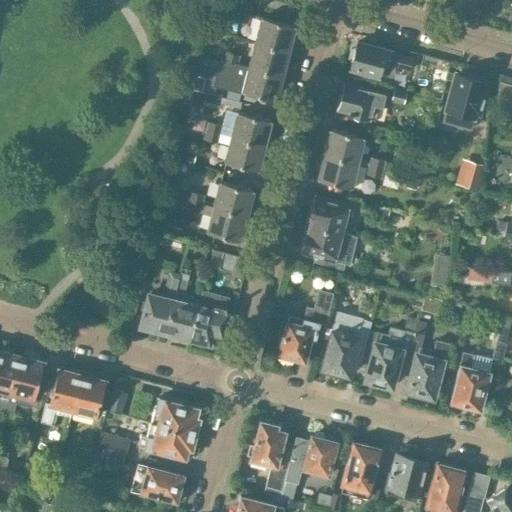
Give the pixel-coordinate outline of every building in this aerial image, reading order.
[(251,14),(235,10),(233,19),(248,23),(251,14)] [(287,53),(294,26),(261,17),(254,45),(287,53)] [(381,61),(410,69),(413,58),(356,43),(350,66),(378,73),(381,61)] [(179,45),(179,60),(189,60),(189,45),(179,45)] [(281,77),(287,53),(254,45),(249,67),(248,69),(281,77)] [(225,51),(222,61),(237,65),(240,55),(225,51)] [(275,101),(281,77),(248,69),(249,67),(237,65),(222,61),(219,60),(212,87),(243,94),(244,93),(275,101)] [(455,74),(444,109),(458,113),(458,118),(471,122),(474,112),(478,113),(485,89),(481,88),(483,82),(468,78),(469,74),(458,71),(457,74),(455,74)] [(205,77),(196,75),(193,89),(201,91),(205,77)] [(497,105),(509,109),(511,99),(511,85),(499,82),(497,105)] [(384,94),(343,84),(341,96),(338,95),(335,106),(337,106),(337,110),(347,112),(347,114),(369,119),(372,105),(381,107),(384,94)] [(392,93),(390,100),(404,103),(405,96),(392,93)] [(237,112),(231,137),(263,145),(269,121),(237,112)] [(207,121),(205,130),(219,134),(221,124),(207,121)] [(330,129),(323,154),(356,162),(362,137),(330,129)] [(219,134),(205,130),(202,139),(216,143),(219,134)] [(257,170),(263,145),(231,137),(225,162),(257,170)] [(174,160),(194,164),(197,151),(177,146),(174,160)] [(350,187),(356,162),(323,154),(317,179),(350,187)] [(370,157),(368,165),(383,168),(385,160),(370,157)] [(477,188),(482,163),(461,158),(456,184),(477,188)] [(380,177),(383,168),(368,165),(366,174),(380,177)] [(219,182),(213,207),(246,215),(253,190),(219,182)] [(190,190),(187,200),(201,203),(204,194),(190,190)] [(316,199),(309,225),(345,234),(348,220),(351,208),(316,199)] [(201,203),(187,200),(185,209),(199,213),(201,203)] [(361,214),(385,220),(388,210),(364,203),(361,214)] [(240,240),(246,215),(213,207),(207,231),(240,240)] [(355,236),(345,234),(309,225),(302,251),(316,254),(314,262),(343,269),(344,262),(348,263),(355,236)] [(223,253),(213,250),(209,265),(220,267),(223,253)] [(433,254),(431,282),(446,283),(448,255),(433,254)] [(509,285),(511,272),(450,264),(445,300),(488,311),(489,308),(490,308),(492,290),(502,291),(502,284),(509,285)] [(164,332),(178,278),(168,275),(162,298),(147,294),(139,326),(141,327),(144,330),(150,332),(154,330),(164,332)] [(188,342),(197,307),(184,303),(186,293),(184,292),(187,280),(178,278),(164,332),(174,335),(176,339),(188,342)] [(320,338),(331,298),(332,294),(318,290),(313,309),(306,307),(303,320),(283,315),(277,336),(281,338),(277,355),(279,355),(281,359),(285,362),(289,361),(292,359),(303,362),(310,335),(320,338)] [(227,309),(229,299),(201,292),(197,307),(188,342),(199,345),(203,342),(215,345),(218,334),(225,336),(232,310),(227,309)] [(348,374),(356,344),(364,346),(370,321),(360,319),(358,327),(333,320),(324,352),(326,352),(322,367),(331,370),(330,373),(344,377),(345,373),(348,374)] [(391,384),(399,354),(406,356),(412,332),(390,326),(388,334),(376,331),(368,363),(370,363),(367,376),(373,378),(372,380),(375,381),(374,384),(386,388),(387,384),(391,384)] [(422,334),(412,332),(406,356),(415,358),(407,389),(410,390),(409,393),(421,396),(422,393),(425,393),(426,390),(431,392),(434,379),(438,380),(444,356),(449,356),(452,343),(435,339),(432,350),(419,346),(422,334)] [(491,359),(488,369),(499,372),(506,344),(495,341),(491,359)] [(0,389),(10,392),(19,356),(0,351),(0,389)] [(479,407),(488,372),(488,369),(491,359),(463,351),(455,380),(458,381),(453,401),(463,404),(463,405),(464,408),(473,410),(475,409),(476,407),(479,407)] [(31,407),(43,362),(19,356),(10,392),(4,413),(12,416),(16,403),(31,407)] [(73,410),(82,372),(70,369),(69,372),(58,369),(49,403),(45,402),(40,422),(53,425),(58,406),(73,410)] [(94,375),(82,372),(73,410),(96,416),(105,381),(95,378),(94,375)] [(113,389),(108,409),(120,412),(126,392),(113,389)] [(149,421),(156,423),(191,432),(191,431),(197,428),(199,421),(194,417),(197,407),(157,397),(154,407),(153,406),(149,421)] [(280,495),(292,444),(281,441),(284,431),(276,429),(277,425),(273,423),(271,420),(266,419),(262,421),(260,420),(253,444),(249,444),(246,454),(251,455),(250,459),(271,464),(264,491),(280,495)] [(192,445),(194,438),(190,434),(191,432),(156,423),(149,421),(145,435),(141,434),(138,445),(184,457),(187,448),(192,445)] [(101,432),(98,444),(126,451),(129,439),(101,432)] [(311,434),(302,468),(328,475),(337,441),(324,438),(323,434),(317,432),(314,435),(311,434)] [(126,451),(98,444),(95,456),(122,463),(126,451)] [(352,447),(340,490),(351,493),(353,486),(369,490),(380,448),(364,444),(362,450),(352,447)] [(396,453),(388,486),(407,491),(406,498),(416,501),(425,462),(416,460),(416,457),(396,453)] [(138,462),(130,489),(177,501),(178,498),(181,496),(183,489),(181,485),(184,475),(138,462)] [(437,463),(427,505),(442,510),(442,511),(455,511),(465,477),(455,474),(456,468),(437,463)] [(84,486),(87,474),(58,467),(55,479),(84,486)] [(479,511),(489,476),(475,473),(469,491),(468,491),(462,511),(479,511)] [(318,482),(314,500),(329,504),(332,493),(334,486),(318,482)] [(495,511),(511,511),(511,483),(511,482),(486,500),(495,511)] [(340,495),(332,493),(329,504),(328,508),(336,510),(340,495)] [(240,495),(237,506),(232,509),(231,511),(282,511),(284,506),(240,495)] [(292,510),(299,511),(302,511),(305,503),(295,500),(292,510)] [(43,502),(40,511),(54,511),(56,505),(43,502)]
